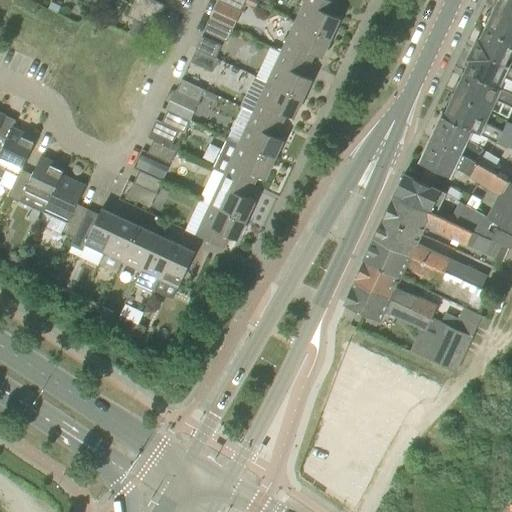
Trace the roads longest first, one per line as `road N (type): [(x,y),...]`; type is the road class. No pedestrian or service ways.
road 1 (tertiary): [(228,487),(322,301),(428,55)]
road 2 (tertiary): [(428,55),(188,464)]
road 3 (residential): [(0,76),(44,95),(81,144),(114,159),(129,154),(201,0)]
road 4 (track): [(368,511),(403,446),(511,337)]
road 5 (secondary): [(188,464),(0,347)]
road 6 (secondary): [(22,403),(171,491)]
road 7 (secondary): [(22,403),(103,466),(124,492),(126,511)]
